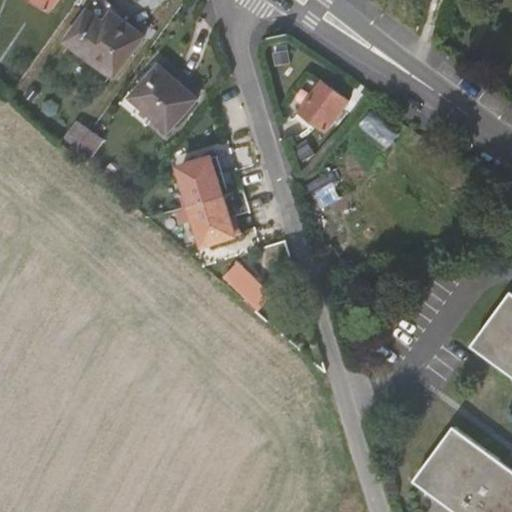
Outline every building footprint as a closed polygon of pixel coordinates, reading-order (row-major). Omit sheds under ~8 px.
[(108,0),(103,0),(97,9),(113,21),(121,9),(108,0)] [(113,21),(97,9),(74,40),(120,74),(151,31),(121,9),(113,21)] [(200,100),(163,66),(134,99),(170,132),(200,100)] [(334,114),(351,89),(324,69),(307,94),(334,114)] [(79,119),(68,135),(94,154),(105,138),(79,119)] [(206,244),(244,234),(219,153),(183,164),(206,244)] [(490,243),(511,237),(511,221),(487,227),(490,243)] [(235,253),(223,266),(259,291),(267,280),(235,253)] [(259,291),(223,266),(221,269),(254,296),(259,291)] [(511,294),(511,293),(470,347),(511,378),(511,294)] [(511,511),(511,469),(455,426),(416,481),(456,511),(511,511)]
